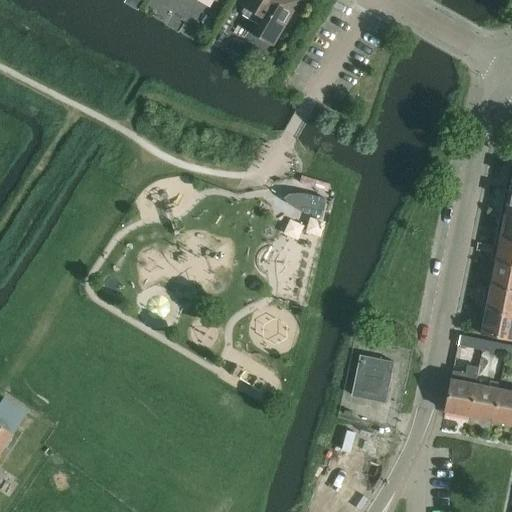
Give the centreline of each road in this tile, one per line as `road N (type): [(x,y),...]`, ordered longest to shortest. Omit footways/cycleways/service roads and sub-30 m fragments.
road 1 (residential): [(511,64),(425,413),(374,511)]
road 2 (residential): [(511,64),(394,0)]
